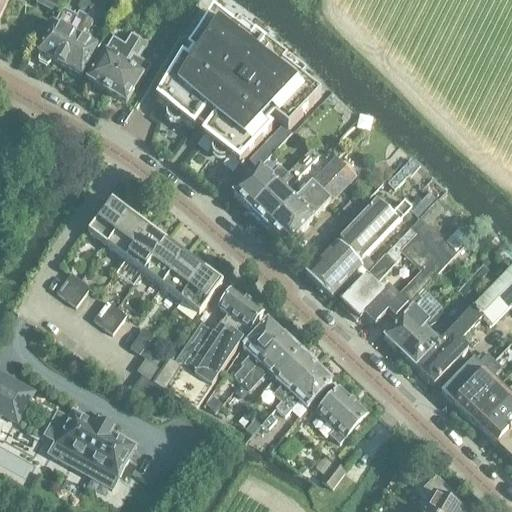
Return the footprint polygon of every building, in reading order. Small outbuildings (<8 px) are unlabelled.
[(0,0),(0,18),(8,0),(0,0)] [(35,0),(56,10),(61,0),(35,0)] [(61,14),(54,27),(53,27),(37,57),(39,58),(38,65),(47,69),(52,65),(59,69),(85,20),(95,0),(83,0),(74,17),(64,12),(61,14)] [(95,0),(85,20),(59,69),(81,80),(97,50),(79,41),(91,20),(93,21),(104,0),(95,0)] [(269,118),(281,128),(288,133),(321,98),(282,68),(286,63),(254,39),(250,44),(212,14),(187,54),(196,61),(191,70),(182,63),(156,104),(193,132),(197,126),(206,133),(202,139),(239,167),(271,133),(262,125),(269,118)] [(108,35),(111,37),(116,36),(120,28),(114,24),(108,35)] [(113,40),(104,54),(86,83),(105,95),(138,41),(131,37),(124,48),(113,40)] [(105,95),(126,108),(144,79),(142,78),(149,68),(137,60),(146,46),(138,41),(105,95)] [(281,128),(247,164),(256,172),(257,173),(292,136),(288,133),(281,128)] [(318,162),(310,154),(287,177),(250,216),(267,232),(299,199),(298,198),(310,186),(302,179),(318,162)] [(299,199),(267,232),(282,247),(289,246),(352,180),(335,163),(311,187),(310,186),(298,198),(299,199)] [(410,179),(409,178),(410,177),(413,179),(421,170),(413,163),(404,173),(390,188),(396,194),(410,179)] [(250,216),(287,177),(280,170),(267,183),(257,173),(256,172),(231,198),(250,216)] [(428,196),(418,206),(416,203),(409,210),(408,211),(420,221),(436,203),(428,196)] [(402,203),(389,216),(376,202),(337,242),(357,261),(363,256),(408,211),(409,210),(402,203)] [(474,237),(437,202),(436,203),(420,221),(375,268),(367,276),(341,304),(348,311),(345,314),(354,322),(357,319),(359,321),(363,317),(375,329),(388,315),(395,320),(474,237)] [(111,203),(88,235),(107,249),(130,217),(111,203)] [(107,249),(125,263),(148,231),(130,217),(107,249)] [(167,244),(148,231),(125,263),(143,276),(167,244)] [(360,270),(367,276),(375,268),(363,256),(357,261),(337,242),(304,277),(330,302),(360,270)] [(185,258),(167,244),(143,276),(162,290),(185,258)] [(203,271),(185,258),(162,290),(180,303),(203,271)] [(503,269),(492,280),(498,286),(509,275),(503,269)] [(222,285),(203,271),(180,303),(198,317),(222,285)] [(438,347),(414,371),(432,388),(467,352),(458,344),(466,337),(482,321),(492,331),(511,310),(511,272),(509,275),(498,286),(473,312),(472,311),(447,337),(440,344),(438,347)] [(67,303),(81,284),(71,277),(57,296),(67,303)] [(76,310),(91,291),(81,284),(67,303),(76,310)] [(168,362),(152,385),(196,412),(241,342),(262,315),(231,292),(218,310),(227,317),(212,336),(200,327),(174,366),(168,362)] [(385,337),(382,340),(398,356),(435,317),(419,301),(385,337)] [(108,304),(94,323),(103,330),(118,311),(108,304)] [(113,338),(128,318),(118,311),(103,330),(113,338)] [(435,317),(398,356),(414,371),(438,347),(431,340),(433,337),(448,322),(440,313),(436,318),(435,317)] [(267,324),(255,337),(242,351),(249,358),(240,368),(242,370),(233,379),(239,386),(284,339),(283,338),(282,339),(267,324)] [(144,332),(130,350),(139,357),(146,348),(154,339),(144,332)] [(284,339),(239,386),(240,386),(249,394),(249,395),(267,375),(274,381),(299,354),(284,339)] [(156,355),(146,348),(139,357),(149,365),(156,355)] [(436,386),(442,392),(475,357),(469,351),(436,386)] [(299,354),(274,381),(281,388),(272,397),(281,405),(315,369),(299,354)] [(440,396),(453,409),(495,364),(486,356),(476,367),(472,362),(440,396)] [(467,422),(498,388),(491,381),(501,370),(495,364),(453,409),(467,422)] [(315,369),(281,405),(276,411),(285,420),(299,405),(306,412),(310,407),(330,386),(331,385),(315,369)] [(0,413),(16,423),(31,395),(0,377),(0,413)] [(162,392),(152,385),(142,378),(131,394),(152,407),(162,392)] [(240,386),(232,395),(237,400),(243,400),(249,394),(240,386)] [(338,390),(337,391),(330,386),(310,407),(335,430),(330,436),(340,445),(366,416),(338,390)] [(498,388),(467,422),(480,435),(511,401),(511,387),(506,395),(498,388)] [(213,400),(205,408),(213,415),(221,407),(213,400)] [(511,401),(480,435),(496,450),(511,432),(511,401)] [(57,416),(45,438),(55,444),(55,445),(54,447),(49,456),(48,457),(49,458),(49,457),(70,469),(71,470),(72,469),(72,468),(77,459),(94,470),(89,478),(88,479),(90,480),(110,491),(110,492),(112,492),(112,491),(117,482),(118,480),(135,450),(136,448),(134,447),(111,435),(112,433),(110,432),(100,426),(98,425),(97,427),(74,414),(72,413),(71,415),(72,415),(68,422),(57,416)] [(271,416),(261,427),(258,430),(259,430),(266,437),(279,424),(271,416)] [(238,424),(244,429),(250,421),(244,417),(238,424)] [(246,432),(252,438),(259,430),(258,430),(261,427),(255,422),(246,432)] [(511,432),(496,450),(511,464),(511,432)] [(333,489),(345,473),(334,464),(321,481),(333,489)] [(423,491),(431,498),(423,511),(460,511),(449,505),(456,498),(435,479),(423,491)]
